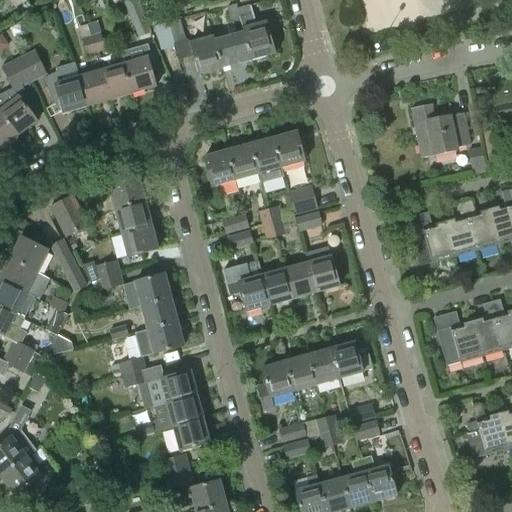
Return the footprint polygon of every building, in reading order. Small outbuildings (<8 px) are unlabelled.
[(134,0),(124,4),(141,48),(153,44),(136,0),(134,0)] [(423,19),(418,0),(366,0),(374,31),(423,19)] [(236,5),(228,7),(232,21),(240,19),(238,10),(236,5)] [(249,7),(238,10),(240,19),(245,37),(252,61),(275,55),(267,23),(255,27),(249,7)] [(180,21),(167,24),(174,46),(178,63),(193,58),(198,77),(222,70),(216,46),(214,39),(190,45),(186,43),(180,21)] [(167,24),(155,27),(161,50),(174,46),(167,24)] [(88,26),(79,29),(87,56),(95,53),(91,37),(89,29),(88,26)] [(97,26),(89,29),(91,37),(95,53),(104,50),(97,26)] [(245,37),(216,46),(222,70),(252,61),(245,37)] [(36,53),(21,60),(31,81),(45,75),(36,53)] [(147,59),(124,66),(132,95),(156,88),(147,59)] [(0,93),(0,114),(17,137),(37,123),(20,101),(27,98),(22,85),(31,81),(21,60),(3,67),(13,88),(0,93)] [(87,108),(78,79),(73,62),(56,70),(57,73),(43,80),(58,113),(62,111),(63,115),(87,108)] [(124,66),(101,72),(110,102),(132,95),(124,66)] [(101,72),(78,79),(87,108),(110,102),(101,72)] [(511,84),(504,86),(490,109),(511,123),(511,84)] [(433,106),(411,110),(421,160),(433,157),(433,158),(457,153),(456,150),(468,147),(462,116),(449,118),(436,120),(433,106)] [(0,114),(0,150),(17,137),(0,114)] [(297,134),(273,140),(281,170),(305,163),(297,134)] [(250,146),(258,176),(261,185),(284,179),(281,170),(273,140),(250,146)] [(250,146),(228,152),(236,182),(258,176),(250,146)] [(468,152),(473,176),(486,173),(481,149),(468,152)] [(236,182),(228,152),(204,159),(212,188),(236,182)] [(109,187),(115,211),(145,203),(139,179),(109,187)] [(317,209),(311,188),(288,194),(294,216),(317,209)] [(502,208),(489,211),(499,245),(511,241),(511,191),(508,192),(508,191),(498,194),(502,208)] [(72,197),(60,203),(76,234),(88,227),(72,197)] [(471,201),(463,204),(476,252),(499,245),(489,211),(475,215),(471,201)] [(76,234),(60,203),(50,208),(66,239),(76,234)] [(115,211),(121,235),(151,227),(145,203),(115,211)] [(458,220),(445,223),(454,258),(476,252),(463,204),(454,206),(458,220)] [(277,209),(268,212),(272,225),(281,223),(277,209)] [(259,214),(263,228),(272,225),(268,212),(259,214)] [(454,258),(445,223),(432,227),(428,214),(419,216),(422,230),(409,233),(419,268),(454,258)] [(295,221),(298,232),(321,226),(318,215),(295,221)] [(221,223),(224,235),(247,229),(244,217),(221,223)] [(281,223),(272,225),(275,239),(284,236),(281,223)] [(272,225),(263,228),(266,241),(275,239),(272,225)] [(151,227),(121,235),(128,259),(158,251),(151,227)] [(225,240),(229,251),(252,245),(249,233),(225,240)] [(21,238),(10,260),(37,274),(48,252),(21,238)] [(305,254),(308,264),(316,294),(339,288),(327,248),(305,254)] [(37,274),(10,260),(0,278),(0,281),(26,295),(37,274)] [(92,263),(80,267),(88,283),(96,281),(120,274),(116,263),(93,269),(92,263)] [(308,264),(285,271),(293,301),(316,294),(308,264)] [(65,273),(75,293),(86,288),(75,267),(65,273)] [(248,269),(224,276),(230,298),(239,295),(241,302),(243,301),(246,314),(270,307),(262,277),(260,271),(249,274),(248,269)] [(285,271),(262,277),(270,307),(293,301),(285,271)] [(120,274),(96,281),(99,292),(123,286),(120,274)] [(130,312),(142,308),(171,300),(165,276),(123,287),(130,312)] [(0,281),(0,308),(16,316),(26,295),(0,281)] [(54,299),(49,307),(63,314),(68,306),(54,299)] [(142,308),(148,332),(178,324),(171,300),(142,308)] [(499,301),(491,304),(505,351),(511,349),(511,312),(503,315),(499,301)] [(486,320),(473,323),(483,358),(505,351),(491,304),(482,306),(486,320)] [(13,343),(8,353),(38,369),(43,359),(33,354),(34,353),(20,345),(26,335),(18,331),(24,320),(16,316),(0,308),(0,335),(4,337),(3,338),(13,343)] [(483,358),(473,323),(459,327),(455,313),(446,316),(450,329),(436,333),(446,368),(483,358)] [(178,324),(148,332),(154,356),(184,348),(178,324)] [(61,331),(49,325),(45,332),(57,338),(61,331)] [(110,331),(112,342),(129,337),(126,327),(110,331)] [(72,345),(58,337),(45,359),(74,351),(72,345)] [(354,344),(331,350),(339,380),(362,374),(354,344)] [(331,350),(308,357),(316,387),(339,380),(331,350)] [(0,376),(3,378),(9,367),(32,379),(38,369),(8,353),(3,363),(0,361),(0,376)] [(308,357),(285,363),(293,393),(316,387),(308,357)] [(142,360),(110,369),(113,381),(122,379),(146,373),(142,360)] [(266,386),(257,389),(263,412),(274,409),(271,399),(293,393),(285,363),(262,370),(266,386)] [(148,383),(138,386),(144,411),(155,408),(197,397),(191,373),(163,380),(160,369),(146,373),(148,383)] [(146,373),(122,379),(125,389),(137,386),(138,386),(148,383),(146,373)] [(45,382),(36,377),(29,391),(38,396),(45,382)] [(154,420),(151,423),(154,434),(174,429),(203,421),(197,397),(155,408),(158,419),(154,420)] [(511,411),(499,416),(509,450),(511,448),(511,397),(508,399),(511,411)] [(0,403),(0,415),(8,419),(13,409),(0,403)] [(470,434),(466,435),(472,460),(509,450),(499,416),(485,419),(481,406),(472,409),(476,423),(467,426),(470,434)] [(9,439),(0,446),(0,476),(0,477),(26,458),(35,451),(25,437),(21,431),(30,412),(19,407),(6,434),(9,439)] [(348,413),(351,424),(374,418),(371,407),(348,413)] [(334,418),(325,420),(329,434),(338,431),(334,418)] [(325,420),(316,423),(320,436),(329,434),(325,420)] [(203,421),(174,429),(180,453),(210,445),(203,421)] [(151,423),(135,428),(137,438),(154,434),(151,423)] [(352,429),(356,441),(379,434),(375,423),(352,429)] [(278,431),(279,432),(282,444),(306,437),(302,425),(278,431)] [(338,431),(329,434),(333,447),(342,445),(338,431)] [(329,434),(320,436),(323,450),(333,447),(329,434)] [(284,448),(287,460),(310,454),(307,442),(284,448)] [(162,463),(165,474),(188,468),(185,456),(162,463)] [(26,458),(0,477),(15,497),(40,478),(26,458)] [(371,458),(361,461),(373,504),(396,497),(388,467),(374,471),(371,458)] [(354,476),(342,480),(350,510),(373,504),(361,461),(351,464),(354,476)] [(188,468),(165,474),(169,491),(193,484),(188,468)] [(325,511),(319,486),(309,489),(306,480),(293,483),(296,493),(300,511),(325,511)] [(342,480),(319,486),(325,511),(343,511),(350,510),(342,480)] [(78,482),(63,485),(66,499),(81,496),(78,482)] [(190,490),(195,511),(204,511),(226,506),(220,482),(190,490)]
